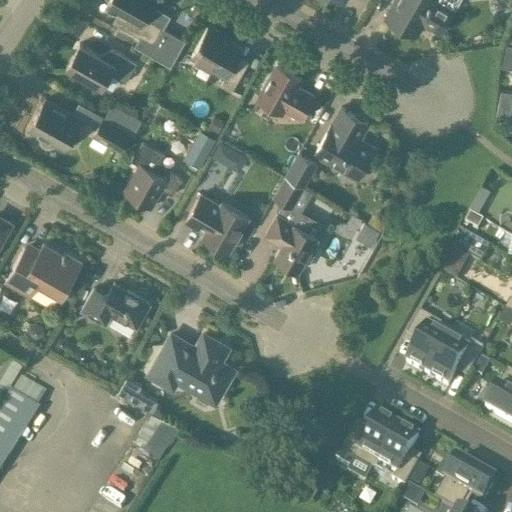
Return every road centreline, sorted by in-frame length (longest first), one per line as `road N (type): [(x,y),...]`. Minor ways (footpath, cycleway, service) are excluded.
road 1 (residential): [(313,344),(0,164)]
road 2 (unknown): [(0,338),(58,365),(72,395),(75,442),(66,467),(14,503)]
road 3 (residential): [(439,107),(256,0)]
road 4 (residential): [(377,382),(511,455)]
